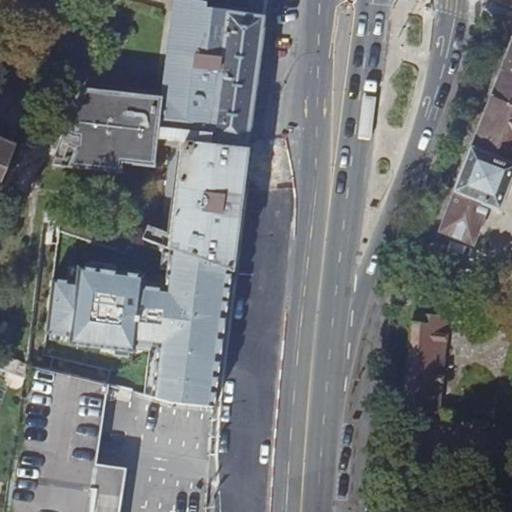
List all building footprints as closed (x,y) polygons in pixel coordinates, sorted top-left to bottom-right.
[(159,143),(185,147),(182,162),(203,164),(205,145),(246,149),(264,18),(207,9),(207,0),(179,0),(171,55),(170,56),(163,99),(84,89),(66,135),(79,140),(68,169),(121,176),(123,166),(155,171),(159,143)] [(207,0),(207,9),(264,18),(266,0),(207,0)] [(511,37),(472,148),(470,148),(455,191),(457,192),(443,233),(477,246),(493,203),(502,206),(511,180),(511,37)] [(0,186),(16,149),(0,141),(0,186)] [(194,258),(231,273),(246,149),(205,145),(203,164),(182,162),(182,167),(172,251),(176,253),(194,258)] [(145,227),(145,242),(167,243),(168,227),(145,227)] [(72,281),(55,280),(49,328),(73,331),(73,339),(135,347),(136,339),(160,342),(153,392),(216,407),(231,273),(194,258),(176,253),(172,251),(145,280),(145,274),(73,267),(72,281)] [(408,310),(397,402),(434,408),(444,316),(408,310)] [(90,503),(97,463),(109,383),(29,364),(27,364),(11,475),(90,503)] [(415,455),(501,477),(511,436),(426,415),(415,455)] [(118,511),(126,468),(97,463),(90,503),(114,511),(118,511)] [(89,511),(90,503),(11,475),(5,511),(89,511)] [(114,511),(90,503),(89,511),(114,511)]
